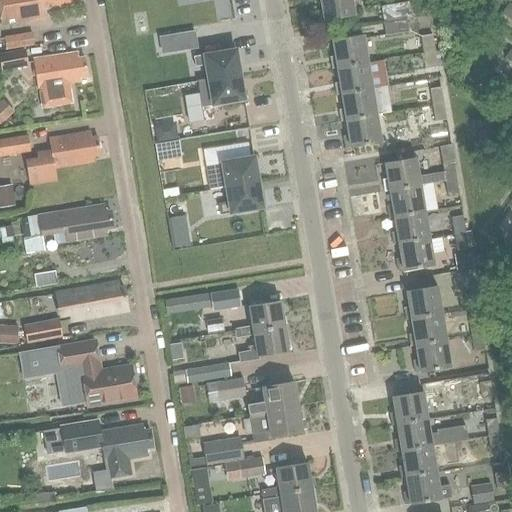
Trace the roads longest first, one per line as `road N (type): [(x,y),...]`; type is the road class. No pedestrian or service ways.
road 1 (residential): [(360,511),(273,0)]
road 2 (residential): [(175,505),(91,0)]
